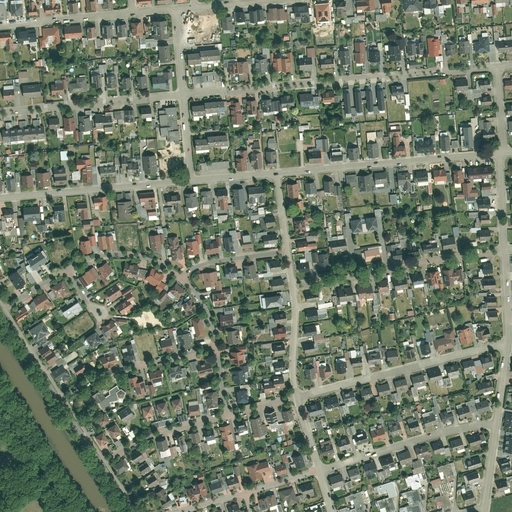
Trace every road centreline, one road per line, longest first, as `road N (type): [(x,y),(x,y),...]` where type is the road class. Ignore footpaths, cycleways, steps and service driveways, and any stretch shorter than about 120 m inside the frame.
road 1 (residential): [(227,91),(497,66)]
road 2 (residential): [(276,173),(499,153)]
road 3 (residential): [(297,397),(508,342)]
road 4 (residential): [(292,285),(503,250)]
road 5 (residential): [(0,197),(190,180)]
road 6 (residential): [(320,470),(496,423)]
road 7 (residential): [(59,398),(91,378),(215,345)]
road 8 (residential): [(0,113),(148,99)]
road 9 (residential): [(101,463),(138,440),(227,415)]
road 10 (residential): [(131,13),(0,25)]
road 11 (residential): [(65,269),(129,255),(183,278)]
